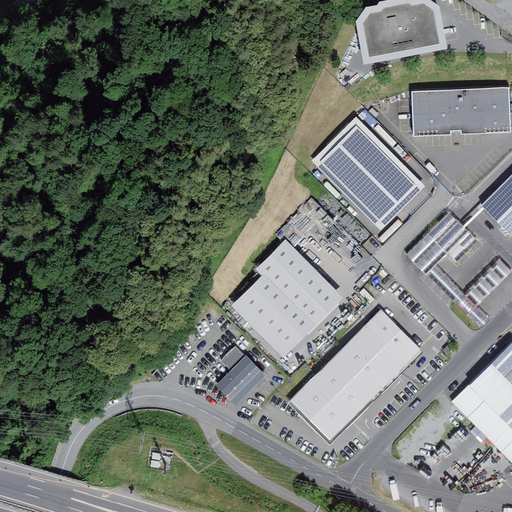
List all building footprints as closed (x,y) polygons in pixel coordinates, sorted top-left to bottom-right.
[(358,20),(369,63),(453,40),(442,1),(440,0),(381,0),(367,4),(358,20)] [(410,91),(412,135),(509,130),(507,86),(410,91)] [(424,180),(354,110),(308,155),(378,225),(424,180)] [(511,173),(481,205),(511,235),(511,173)] [(406,251),(426,271),(435,263),(446,252),(452,258),(471,240),(445,214),(406,251)] [(263,270),(230,302),(283,355),(345,295),(283,233),(255,262),(263,270)] [(464,294),(476,306),(511,271),(500,259),(464,294)] [(456,302),(464,294),(435,263),(426,271),(456,302)] [(464,294),(456,302),(467,314),(476,306),(464,294)] [(380,310),(291,399),(329,437),(419,348),(380,310)] [(511,340),(451,401),(511,462),(511,340)] [(218,384),(238,403),(266,373),(236,344),(222,359),(232,369),(218,384)]
